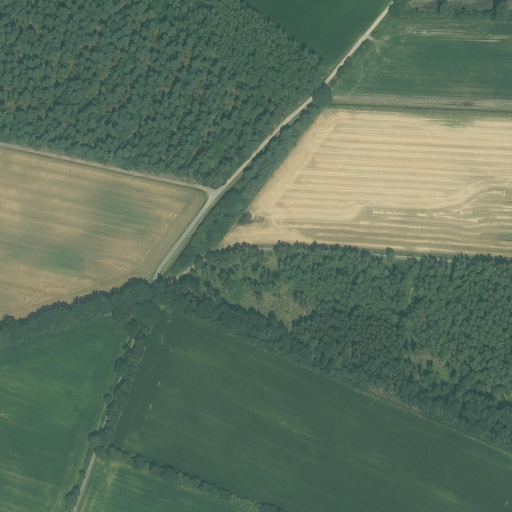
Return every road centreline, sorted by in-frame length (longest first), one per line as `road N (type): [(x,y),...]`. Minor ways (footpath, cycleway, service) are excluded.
road 1 (track): [(71,511),(163,257),(396,0)]
road 2 (track): [(223,190),(0,144)]
